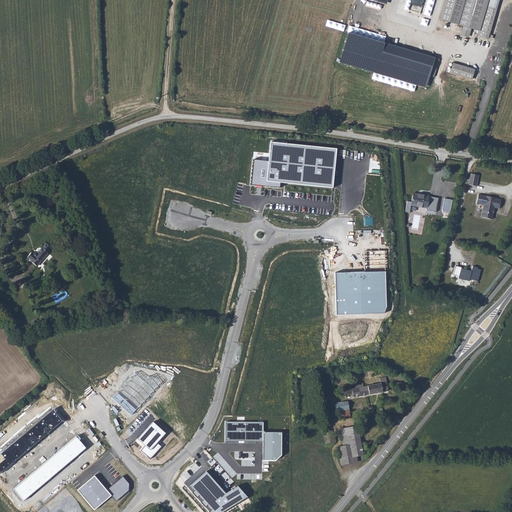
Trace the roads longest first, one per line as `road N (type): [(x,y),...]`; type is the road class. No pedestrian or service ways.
road 1 (unclassified): [(511,162),(184,116),(151,119),(0,187)]
road 2 (tertiary): [(511,291),(334,511)]
road 3 (residential): [(163,478),(212,417),(257,244)]
